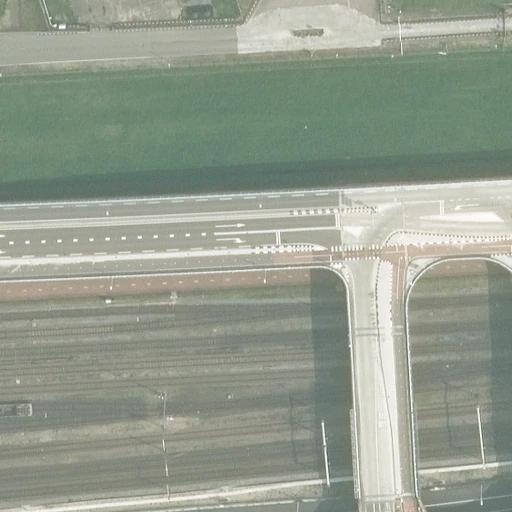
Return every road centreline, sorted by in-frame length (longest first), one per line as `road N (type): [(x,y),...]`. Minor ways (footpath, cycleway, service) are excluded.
road 1 (secondary): [(465,186),(0,209)]
road 2 (secondary): [(0,236),(296,220)]
road 3 (unclassified): [(0,58),(243,48)]
road 4 (secondary): [(359,262),(372,493)]
road 5 (unclassified): [(378,207),(511,217)]
